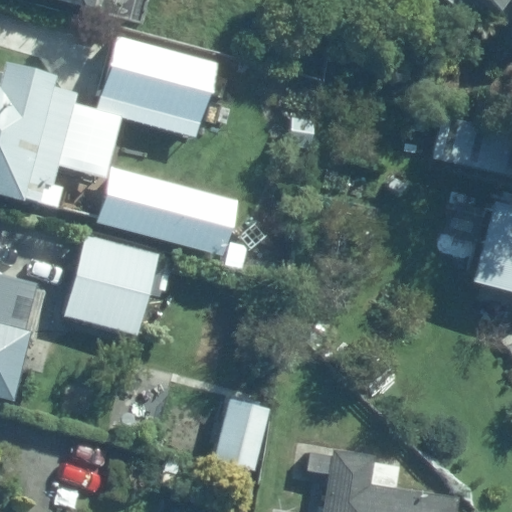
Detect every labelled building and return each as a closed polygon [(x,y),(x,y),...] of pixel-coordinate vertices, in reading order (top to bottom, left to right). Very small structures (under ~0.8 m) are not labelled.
[(19,0),(86,18),(91,0),(19,0)] [(511,0),(412,0),(455,25),(465,8),(496,27),(501,18),(511,24),(511,0)] [(194,50),(109,26),(84,112),(144,129),(154,95),(179,102),(194,50)] [(0,204),(41,216),(72,98),(0,78),(0,204)] [(511,303),(511,217),(485,209),(462,288),(511,303)] [(156,255),(81,238),(63,321),(138,337),(156,255)] [(0,409),(0,410),(21,342),(0,336),(0,409)] [(256,420),(221,415),(214,466),(248,471),(256,420)] [(318,511),(449,511),(449,510),(391,503),(396,468),(326,459),(318,511)]
